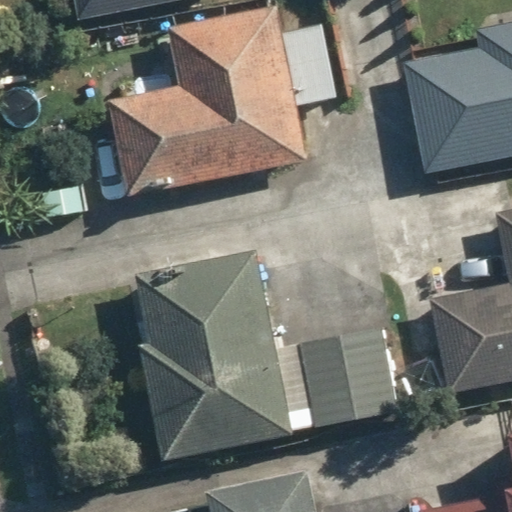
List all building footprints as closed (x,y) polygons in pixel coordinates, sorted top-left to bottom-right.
[(79,0),(85,22),(188,0),(79,0)] [(115,106),(134,197),(309,160),(297,104),(340,95),(325,28),(289,36),(281,2),(177,25),(191,89),(115,106)] [(411,64),(433,173),(511,157),(511,24),(480,31),(484,50),(411,64)] [(511,238),(511,283),(436,299),(455,395),(511,382),(511,212),(507,214),(511,238)] [(173,459),(402,410),(383,319),(308,335),(311,347),(282,353),(261,255),(135,282),(173,459)] [(314,511),(306,470),(208,491),(212,511),(314,511)] [(502,494),(421,511),(511,511),(511,481),(500,484),(502,494)]
